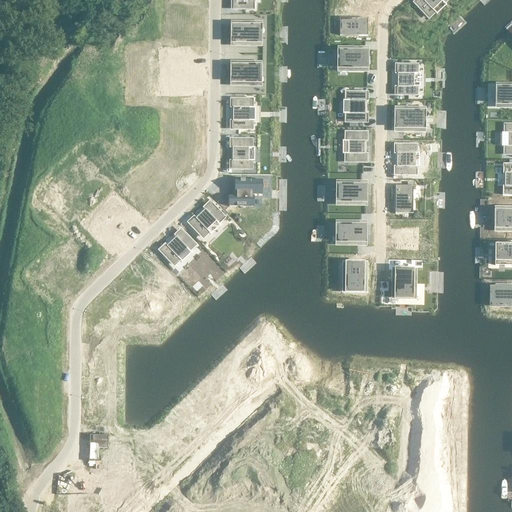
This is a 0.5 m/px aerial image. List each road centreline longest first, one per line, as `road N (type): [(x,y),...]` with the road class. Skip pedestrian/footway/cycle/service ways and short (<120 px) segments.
road 1 (residential): [(214,0),(211,176),(75,314),(74,438),(28,511)]
road 2 (residential): [(380,276),(382,9),(391,0)]
road 3 (unknown): [(379,219),(240,125)]
road 4 (residential): [(398,511),(404,388)]
